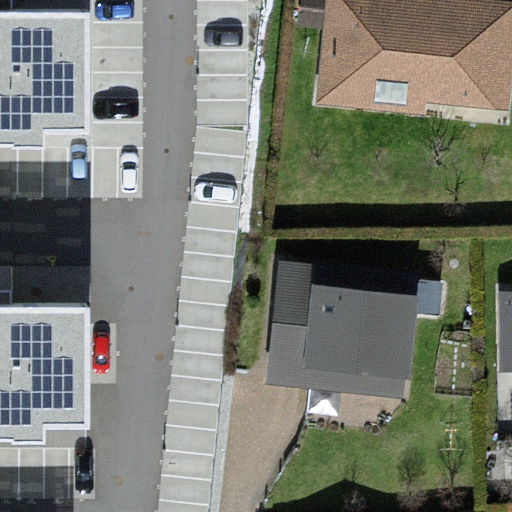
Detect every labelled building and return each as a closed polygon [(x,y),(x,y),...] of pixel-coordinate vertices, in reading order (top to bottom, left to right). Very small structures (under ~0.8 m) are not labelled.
[(511,22),(511,11),(411,0),(314,0),(309,106),(416,120),(419,107),(501,115),(511,22)] [(87,11),(0,10),(0,144),(43,145),(44,128),(86,128),(87,11)] [(0,289),(10,290),(11,258),(0,257),(0,289)] [(416,283),(271,261),(255,387),(400,404),(416,283)] [(86,308),(0,307),(0,442),(43,442),(43,425),(86,425),(86,308)]
